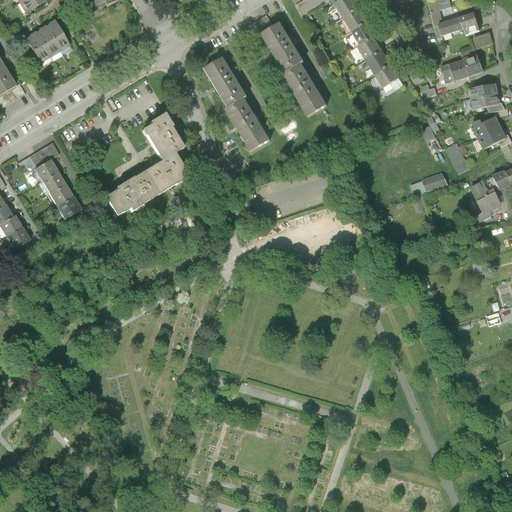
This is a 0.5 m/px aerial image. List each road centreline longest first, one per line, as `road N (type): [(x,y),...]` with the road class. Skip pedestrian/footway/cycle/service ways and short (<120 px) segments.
road 1 (residential): [(0,155),(171,51)]
road 2 (residential): [(160,34),(0,132)]
road 3 (residential): [(171,51),(223,216)]
